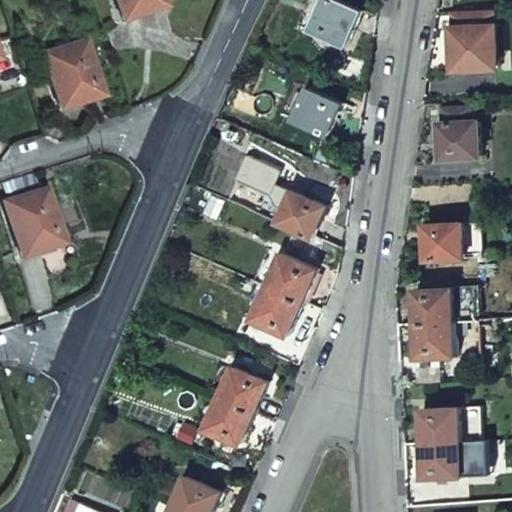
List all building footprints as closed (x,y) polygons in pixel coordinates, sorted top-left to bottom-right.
[(112,0),(118,20),(155,8),(152,0),(112,0)] [(365,11),(340,0),(326,0),(314,29),(350,44),(358,28),(365,11)] [(496,11),(457,13),(458,29),(497,27),(496,11)] [(497,27),(458,29),(459,48),(459,66),(499,64),(497,27)] [(83,40),(40,54),(58,108),(76,102),(94,97),(89,80),(95,78),(83,40)] [(345,103),(310,88),(297,119),(332,134),(339,118),(345,103)] [(445,140),(446,157),(485,155),(482,121),(475,121),(474,104),(445,106),(446,123),(443,123),(445,140)] [(282,169),(251,155),(240,180),(271,194),(282,169)] [(44,188),(2,201),(19,256),(55,245),(49,228),(56,226),(50,207),(44,188)] [(330,206),(295,191),(281,220),(281,221),(316,237),(323,221),(330,206)] [(467,222),(429,224),(430,241),(431,258),(469,257),(467,222)] [(320,268),(284,253),(270,286),(307,301),(314,285),(320,268)] [(493,264),(478,264),(479,277),(494,276),(493,264)] [(307,301),(270,286),(257,318),(293,334),(300,317),(307,301)] [(457,287),(418,289),(419,306),(420,323),(459,320),(457,287)] [(459,320),(420,323),(421,340),(422,357),(445,355),(445,361),(461,360),(459,320)] [(272,381),(237,365),(224,396),(259,411),(266,396),(272,381)] [(259,411),(224,396),(210,427),(245,442),(252,426),(259,411)] [(484,406),(426,409),(426,425),(427,442),(466,440),(486,439),(484,406)] [(202,427),(186,421),(180,438),(196,444),(202,427)] [(466,440),(427,442),(428,459),(429,476),(468,474),(466,440)] [(225,491),(189,476),(176,506),(189,511),(215,511),(218,506),(225,491)] [(104,511),(84,503),(79,511),(104,511)]
